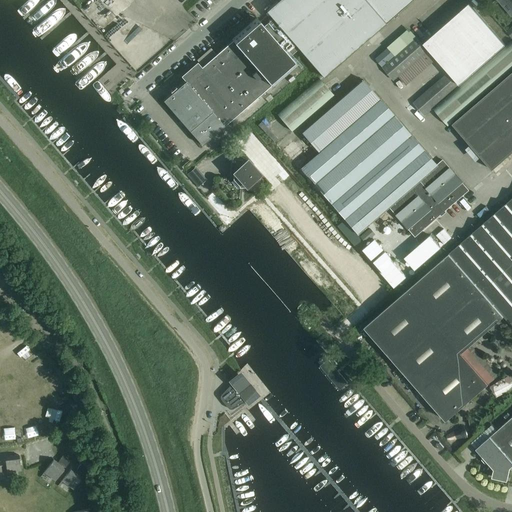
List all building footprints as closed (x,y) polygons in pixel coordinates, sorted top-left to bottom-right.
[(96,23),(104,14),(88,0),(87,0),(80,9),(96,23)] [(278,0),(266,11),(323,78),(413,0),(278,0)] [(424,44),(460,85),(505,45),(469,4),(424,44)] [(202,145),(239,113),(295,64),(257,20),(163,101),(202,145)] [(427,51),(417,38),(383,68),(393,80),(427,51)] [(448,126),(511,71),(511,41),(434,110),(448,126)] [(382,67),(394,56),(387,49),(375,60),(382,67)] [(511,72),(453,124),(492,170),(511,152),(511,72)] [(413,103),(424,116),(458,86),(447,73),(413,103)] [(341,78),(330,87),(333,91),(345,82),(341,78)] [(333,95),(320,79),(278,116),(291,131),(333,95)] [(379,99),(363,80),(302,133),(318,152),(379,99)] [(460,182),(450,169),(442,160),(436,165),(380,100),(299,170),(358,236),(389,207),(397,216),(407,228),(415,237),(468,191),(460,182)] [(242,159),(231,159),(230,173),(233,173),(233,179),(240,186),(245,186),(245,190),(259,190),(260,179),(257,176),(260,173),(248,160),(245,163),(242,159)] [(202,178),(195,183),(198,186),(204,181),(202,178)] [(511,199),(365,328),(446,422),(484,388),(458,357),(504,316),(511,325),(511,199)] [(467,211),(475,220),(479,217),(471,208),(467,211)] [(365,242),(374,234),(370,229),(360,237),(365,242)] [(445,245),(452,238),(444,229),(437,236),(445,245)] [(431,236),(405,258),(416,270),(441,248),(431,236)] [(383,249),(374,239),(362,250),(371,260),(383,249)] [(407,277),(384,251),(372,262),(395,288),(407,277)] [(316,360),(331,347),(289,304),(278,313),(316,360)] [(331,347),(316,360),(341,391),(359,376),(334,345),(331,347)] [(361,346),(360,347),(356,351),(363,359),(368,354),(361,346)] [(233,409),(247,401),(247,400),(245,399),(253,391),(244,379),(234,385),(233,383),(232,383),(222,394),(221,394),(221,395),(221,396),(220,396),(220,397),(220,398),(221,398),(221,399),(221,400),(228,408),(229,409),(230,409),(231,409),(232,409),(233,409)] [(511,417),(490,437),(511,461),(511,417)] [(476,449),(482,457),(485,454),(495,465),(492,476),(508,479),(510,468),(509,467),(511,464),(511,461),(490,437),(476,449)] [(19,455),(5,456),(7,471),(21,470),(19,455)] [(56,480),(65,468),(70,461),(63,455),(58,462),(54,459),(45,471),(56,480)] [(74,488),(83,476),(88,469),(81,464),(76,471),(72,468),(62,480),(74,488)]
